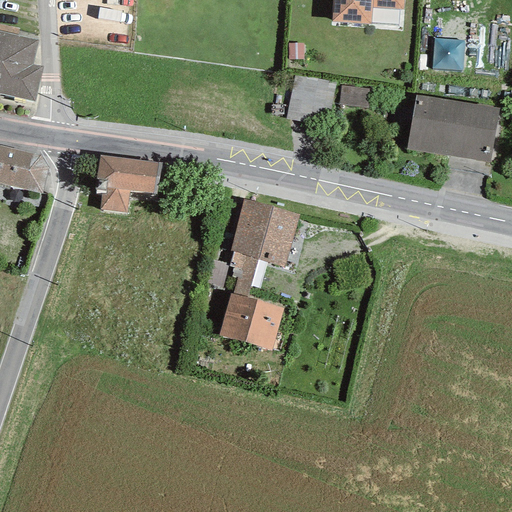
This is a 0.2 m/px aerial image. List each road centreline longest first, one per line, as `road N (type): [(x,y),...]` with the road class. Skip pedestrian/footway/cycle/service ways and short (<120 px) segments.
road 1 (tertiary): [(511,224),(200,158),(74,141)]
road 2 (unclassified): [(74,141),(0,392)]
road 3 (residential): [(47,136),(46,0)]
